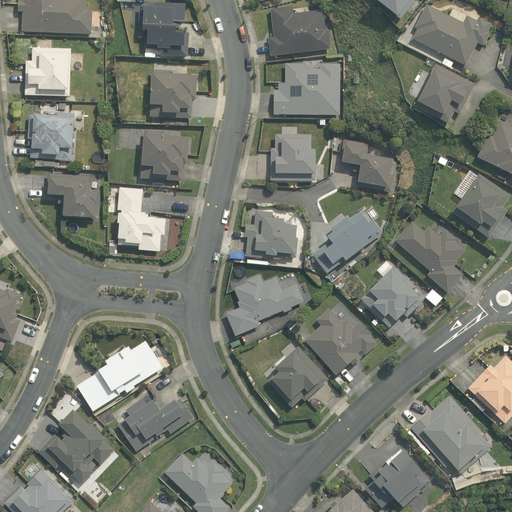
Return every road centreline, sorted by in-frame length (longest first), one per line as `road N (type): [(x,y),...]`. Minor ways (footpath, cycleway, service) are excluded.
road 1 (residential): [(218,0),(241,67),(209,297)]
road 2 (residential): [(298,478),(387,390),(492,307)]
road 3 (residential): [(209,297),(208,353),(239,422),(298,478)]
road 4 (residential): [(0,451),(24,424),(88,292)]
road 5 (residential): [(0,167),(6,203),(23,233),(58,276),(88,292)]
road 6 (residential): [(88,292),(209,297)]
